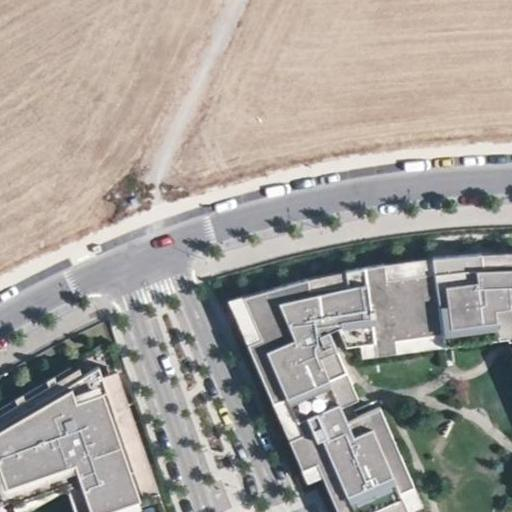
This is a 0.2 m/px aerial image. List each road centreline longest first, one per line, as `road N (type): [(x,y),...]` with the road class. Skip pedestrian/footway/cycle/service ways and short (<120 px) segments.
road 1 (residential): [(511,179),(315,202),(169,242)]
road 2 (residential): [(279,511),(169,242)]
road 3 (residential): [(116,262),(203,511)]
road 4 (track): [(169,242),(154,177),(233,0)]
road 5 (residential): [(116,262),(0,315)]
